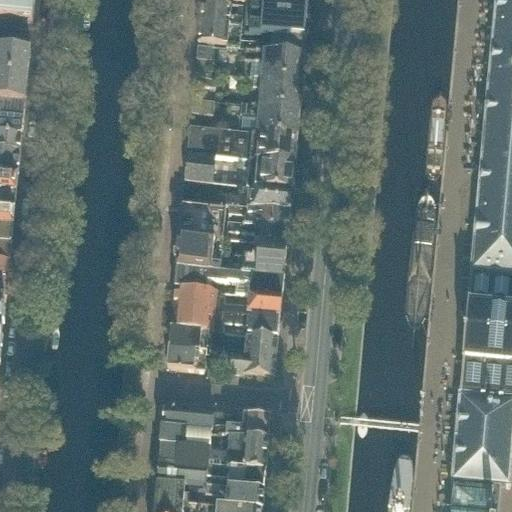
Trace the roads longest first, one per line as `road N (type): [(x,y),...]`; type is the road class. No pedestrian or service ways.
road 1 (unclassified): [(478,0),(430,511)]
road 2 (residential): [(7,511),(51,44)]
road 3 (primary): [(314,403),(352,0)]
road 4 (residential): [(191,0),(151,390)]
road 5 (residential): [(314,403),(151,390)]
road 6 (residential): [(151,390),(141,511)]
